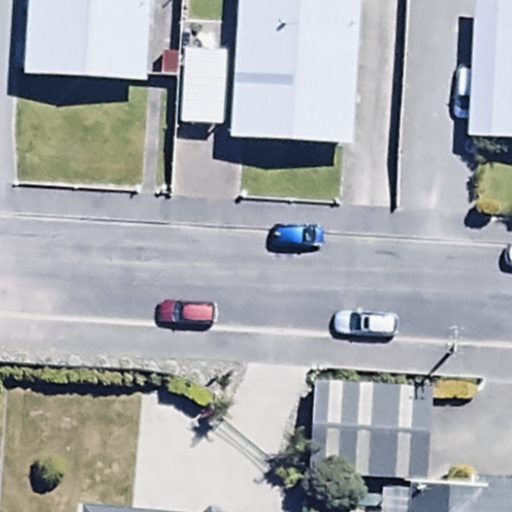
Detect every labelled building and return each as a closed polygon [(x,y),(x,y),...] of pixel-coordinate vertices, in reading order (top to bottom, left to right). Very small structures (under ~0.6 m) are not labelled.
[(149,0),(30,0),(24,96),(143,104),(149,0)] [(351,167),(359,0),(239,0),(231,161),(351,167)] [(464,157),(511,158),(511,0),(498,0),(498,15),(469,14),(464,157)] [(183,67),(182,142),(222,143),(224,67),(183,67)] [(318,394),(312,504),(370,505),(423,507),(428,399),(318,394)] [(423,507),(370,505),(369,511),(511,511),(511,495),(492,495),(491,511),(423,507)]
